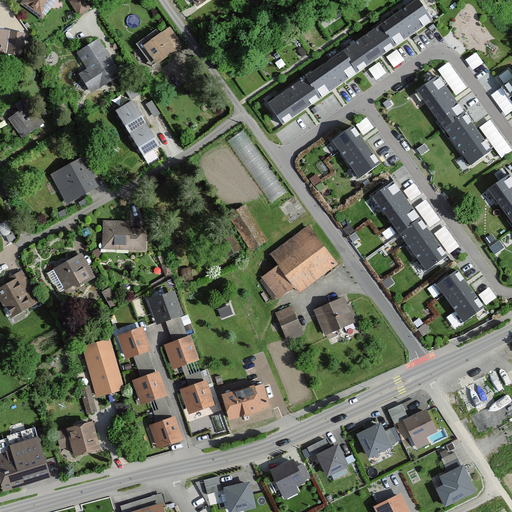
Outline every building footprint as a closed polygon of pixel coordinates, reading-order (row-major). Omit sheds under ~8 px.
[(41,21),(55,0),(23,0),(19,6),(41,21)] [(90,10),(82,0),(74,0),(67,5),(76,19),(90,10)] [(211,0),(189,0),(198,11),(211,0)] [(418,1),(381,26),(395,47),(432,22),(418,1)] [(381,26),(343,52),(357,73),(395,47),(381,26)] [(0,57),(4,55),(14,58),(17,35),(0,32),(0,57)] [(157,69),(176,55),(162,35),(143,48),(157,69)] [(120,77),(97,41),(75,55),(85,71),(78,76),(91,96),(120,77)] [(474,67),(484,59),(477,49),(467,57),(474,67)] [(343,52),(305,78),(319,99),(357,73),(343,52)] [(449,59),(439,67),(457,92),(468,84),(449,59)] [(511,70),(510,67),(500,72),(504,80),(511,76),(511,70)] [(418,90),(444,126),(464,112),(438,75),(418,90)] [(305,78),(269,103),(283,123),(319,99),(305,78)] [(511,80),(503,86),(511,98),(511,80)] [(115,114),(129,136),(147,124),(133,102),(115,114)] [(6,120),(21,141),(43,126),(28,104),(6,120)] [(464,112),(444,126),(471,164),(492,150),(464,112)] [(483,124),(499,155),(510,150),(494,118),(483,124)] [(129,136),(143,158),(162,147),(147,124),(129,136)] [(380,163),(353,126),(332,141),(359,178),(380,163)] [(64,206),(96,189),(80,160),(49,176),(64,206)] [(489,189),(511,220),(511,177),(510,175),(489,189)] [(420,219),(393,181),(373,196),(399,234),(420,219)] [(229,213),(252,248),(269,237),(246,202),(229,213)] [(447,256),(420,219),(399,234),(426,271),(447,256)] [(101,253),(145,253),(146,223),(101,223),(101,253)] [(277,302),(295,288),(301,295),(337,266),(306,228),(270,256),(277,265),(259,278),(277,302)] [(95,280),(81,256),(53,272),(64,291),(75,285),(78,290),(95,280)] [(485,308),(458,270),(437,285),(464,323),(485,308)] [(22,276),(0,288),(0,304),(9,320),(38,303),(22,276)] [(487,302),(497,294),(490,285),(480,292),(487,302)] [(106,310),(116,305),(107,289),(98,294),(106,310)] [(156,326),(182,317),(174,293),(148,302),(156,326)] [(323,338),(355,325),(344,299),(313,312),(323,338)] [(274,315),(286,343),(303,336),(291,308),(274,315)] [(124,362),(151,353),(143,330),(116,339),(124,362)] [(172,372),(200,362),(191,338),(163,348),(172,372)] [(94,401),(123,393),(109,341),(79,349),(94,401)] [(139,408),(168,398),(159,373),(130,383),(139,408)] [(187,418),(216,408),(207,383),(179,392),(187,418)] [(265,386),(222,398),(229,424),(272,412),(265,386)] [(89,388),(77,390),(84,417),(95,414),(89,388)] [(437,434),(426,412),(403,423),(416,451),(428,445),(425,439),(437,434)] [(157,453),(183,443),(175,418),(148,428),(157,453)] [(59,451),(72,448),(75,459),(101,452),(94,424),(55,434),(59,451)] [(368,460),(392,450),(381,425),(358,435),(368,460)] [(0,488),(1,493),(51,479),(36,426),(5,434),(7,441),(0,443),(0,488)] [(342,478),(326,447),(307,456),(322,488),(342,478)] [(456,450),(443,454),(446,464),(459,459),(456,450)] [(292,461),(268,472),(279,495),(303,484),(292,461)] [(447,510),(478,494),(464,467),(441,479),(445,488),(437,492),(447,510)] [(217,478),(202,482),(205,497),(220,493),(217,478)] [(250,511),(257,510),(250,484),(223,490),(228,511),(250,511)] [(410,511),(402,496),(374,510),(375,511),(410,511)]
